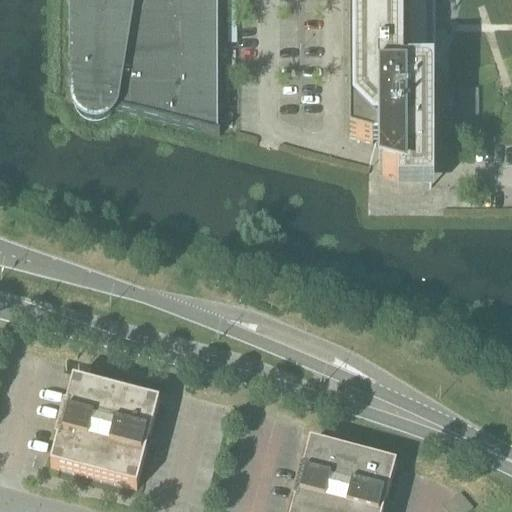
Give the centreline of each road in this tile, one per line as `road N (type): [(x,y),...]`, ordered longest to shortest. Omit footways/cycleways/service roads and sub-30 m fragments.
road 1 (primary): [(491,453),(242,335),(0,256)]
road 2 (primary): [(0,313),(390,417),(491,453)]
